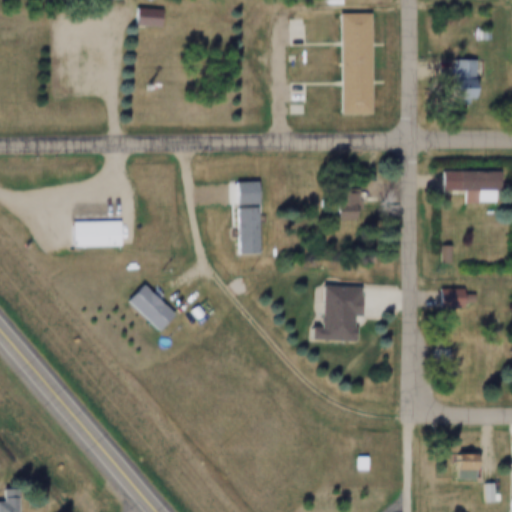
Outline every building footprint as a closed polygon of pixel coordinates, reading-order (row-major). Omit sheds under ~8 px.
[(127,8),(152,9),(151,28),(125,27),(127,8)] [(329,15),(362,15),(362,115),(329,115),(329,15)] [(472,31),(481,31),(481,39),(472,39),(472,31)] [(443,61),(463,61),(463,101),(443,101),(443,61)] [(453,203),(453,193),(430,193),(430,173),(489,173),(489,193),(466,193),(466,203),(453,203)] [(323,194),(345,194),(345,221),(323,221),(323,194)] [(227,209),(248,208),(250,256),(228,256),(227,209)] [(62,223),(109,223),(109,247),(62,247),(62,223)] [(432,246),(441,246),(441,264),(432,264),(432,246)] [(130,286),(161,316),(146,332),(115,302),(130,286)] [(309,288),(348,288),(348,299),(349,299),(349,317),(342,317),(342,328),(344,328),(344,342),(301,342),(301,328),(309,328),(307,326),(307,318),(309,316),(309,288)] [(429,289),(453,289),(453,310),(429,310),(429,289)] [(181,311),(186,307),(192,314),(186,319),(181,311)] [(430,361),(452,361),(452,373),(475,373),(475,343),(430,343),(430,361)] [(351,469),(364,469),(364,456),(351,456),(351,469)] [(442,456),(462,456),(462,472),(442,472),(442,456)] [(345,457),(355,457),(355,472),(345,472),(345,457)] [(484,500),(492,500),(492,483),(484,483),(484,500)] [(474,484),(483,484),(483,504),(474,504),(474,484)] [(0,511),(13,511),(14,492),(0,492),(0,511)] [(511,511),(498,511),(498,501),(511,501),(511,511)]
